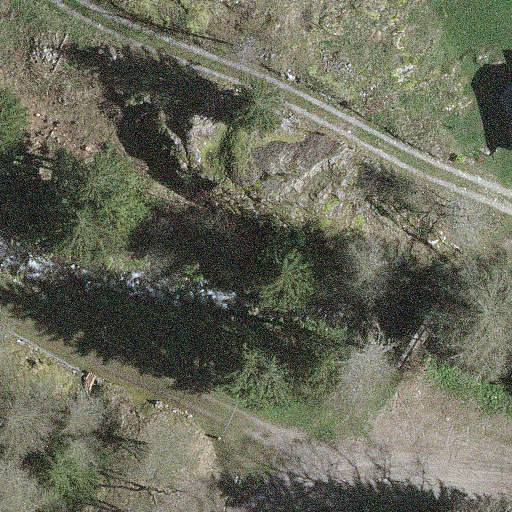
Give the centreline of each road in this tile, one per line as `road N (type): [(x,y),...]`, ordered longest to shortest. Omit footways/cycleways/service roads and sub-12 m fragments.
road 1 (track): [(71,0),(511,206)]
road 2 (track): [(0,319),(107,375),(288,446),(319,488)]
road 3 (track): [(511,491),(361,483),(319,488),(263,511)]
